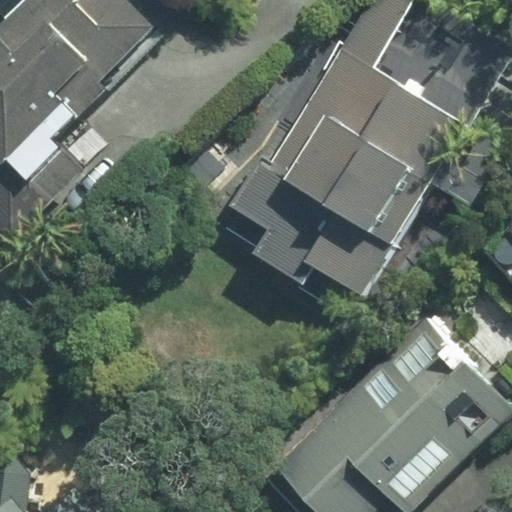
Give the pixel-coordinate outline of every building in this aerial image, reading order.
[(127,83),(182,28),(154,0),(1,0),(23,21),(2,41),(0,39),(0,220),(26,246),(74,198),(61,185),(93,153),(82,141),(104,119),(86,101),(116,72),(127,83)] [(281,235),(269,254),(322,289),(338,265),(383,294),(413,248),(396,237),(436,176),(472,200),(510,143),(392,66),(435,0),(388,0),(281,162),(273,156),(240,207),(281,235)] [(443,511),(511,436),(511,379),(434,309),(275,484),(306,511),(443,511)] [(0,353),(19,337),(0,314),(0,353)] [(112,511),(87,482),(53,511),(0,451),(0,511),(112,511)]
